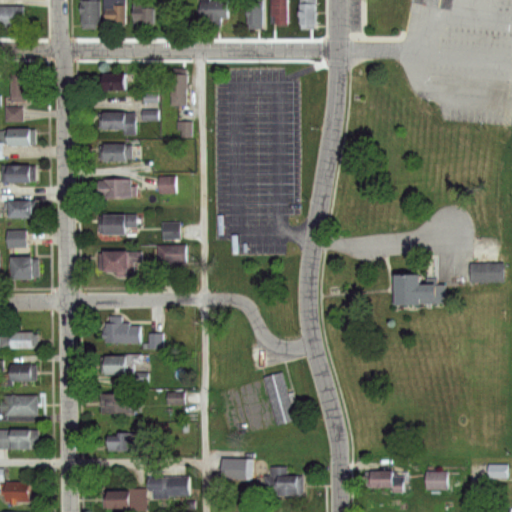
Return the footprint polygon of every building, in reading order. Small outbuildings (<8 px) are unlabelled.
[(106,0),(127,0),(127,26),(106,25),(106,0)] [(203,0),(214,0),(214,2),(230,1),(230,20),(223,20),(224,26),(214,27),(214,17),(203,17),(203,0)] [(251,0),(265,0),(265,29),(251,29),(251,0)] [(290,0),(290,26),(272,25),(272,0),(290,0)] [(300,0),(317,0),(317,29),(300,28),(300,0)] [(83,1),(101,1),(101,26),(97,26),(97,29),(84,29),(83,1)] [(145,6),(155,6),(155,25),(146,25),(144,20),(136,19),(136,10),(144,10),(145,6)] [(0,7),(28,7),(28,29),(0,28),(0,7)] [(14,73),(35,74),(35,97),(28,96),(28,102),(13,102),(14,73)] [(102,74),(129,74),(129,94),(106,94),(106,88),(102,88),(102,74)] [(175,75),(190,75),(189,107),(174,107),(175,75)] [(156,94),(142,94),(142,102),(155,103),(156,94)] [(7,106),(23,106),(24,121),(7,121),(7,106)] [(139,121),(157,121),(157,109),(139,109),(139,121)] [(101,113),(139,113),(139,137),(127,137),(127,130),(101,130),(101,113)] [(11,129),(34,129),(34,145),(11,146),(11,129)] [(100,142),(133,142),(133,160),(130,160),(130,163),(100,164),(100,142)] [(3,165),(38,164),(38,179),(4,181),(3,165)] [(175,192),(173,175),(155,177),(157,194),(175,192)] [(106,177),(133,176),(133,184),(138,183),(139,194),(102,195),(102,181),(106,181),(106,177)] [(12,198),(34,198),(34,215),(12,215),(12,198)] [(107,211),(139,212),(138,225),(130,224),(130,233),(101,232),(102,215),(107,215),(107,211)] [(164,220),(181,220),(181,238),(163,238),(164,220)] [(8,229),(28,228),(29,246),(9,246),(8,229)] [(159,244),(188,244),(188,262),(159,262),(159,244)] [(109,249),(144,249),(144,261),(136,261),(136,270),(102,269),(103,253),(109,253),(109,249)] [(15,254),(37,254),(37,258),(40,258),(40,276),(15,277),(15,254)] [(474,262),(508,261),(508,280),(474,281),(474,262)] [(393,271),(428,270),(428,283),(448,282),(449,301),(394,303),(393,271)] [(112,315),(124,315),(124,321),(132,321),(132,323),(142,323),(142,342),(108,343),(107,322),(112,321),(112,315)] [(0,330),(35,330),(35,332),(39,332),(39,344),(36,344),(36,347),(0,347),(0,330)] [(110,354),(132,355),(131,373),(110,373),(110,354)] [(14,363),(37,362),(38,379),(14,379),(14,363)] [(264,376),(282,370),(297,418),(279,424),(264,376)] [(103,391),(136,391),(136,411),(103,411),(103,391)] [(7,392),(41,392),(41,416),(8,415),(8,409),(3,409),(3,400),(7,400),(7,392)] [(0,428),(41,429),(41,447),(0,447),(0,428)] [(111,432),(145,431),(145,448),(111,449),(111,432)] [(230,459),(247,460),(247,476),(230,476),(230,459)] [(506,464),(485,464),(485,478),(506,479),(506,464)] [(272,466),(289,466),(289,472),(305,473),(305,495),(282,495),(282,484),(272,484),(272,466)] [(369,472),(406,471),(406,491),(396,491),(396,486),(369,487),(369,472)] [(430,471),(450,471),(450,489),(430,489),(430,471)] [(149,476),(190,475),(190,495),(171,495),(171,498),(154,498),(154,487),(149,487),(149,476)] [(2,481),(33,482),(33,503),(8,503),(8,494),(2,494),(2,481)] [(106,491),(133,491),(133,508),(106,508),(106,491)]
